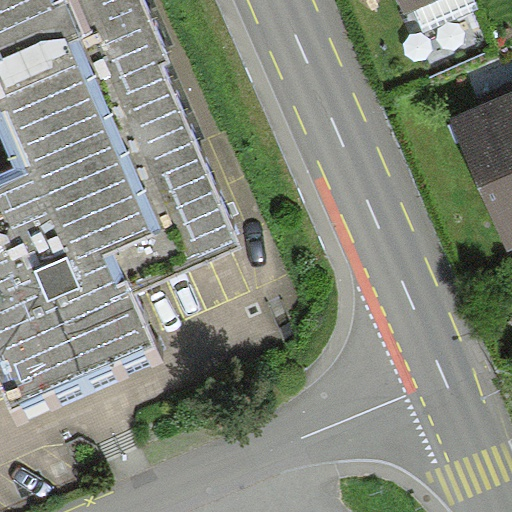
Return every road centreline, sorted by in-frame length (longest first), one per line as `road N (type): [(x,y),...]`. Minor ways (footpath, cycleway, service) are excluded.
road 1 (secondary): [(282,0),(446,370)]
road 2 (residential): [(91,511),(446,370)]
road 3 (secondary): [(446,370),(506,511)]
